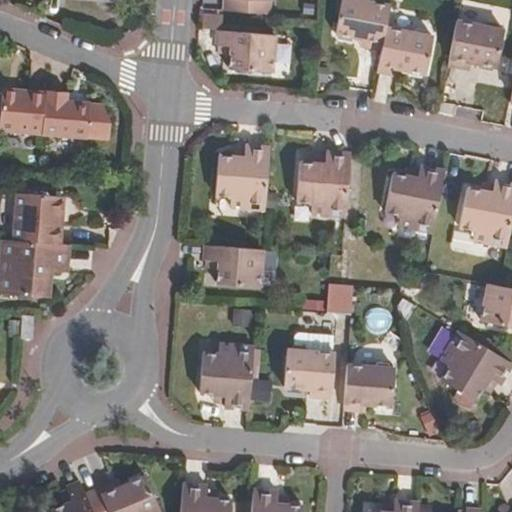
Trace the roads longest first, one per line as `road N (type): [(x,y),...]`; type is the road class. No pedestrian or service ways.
road 1 (residential): [(511,427),(468,470),(186,449),(129,415)]
road 2 (residential): [(165,96),(200,111),(364,124),(511,151)]
road 3 (residential): [(165,96),(156,220),(118,321)]
road 4 (residential): [(165,96),(0,25)]
road 5 (residential): [(118,321),(84,318),(55,335),(42,384),(60,413)]
